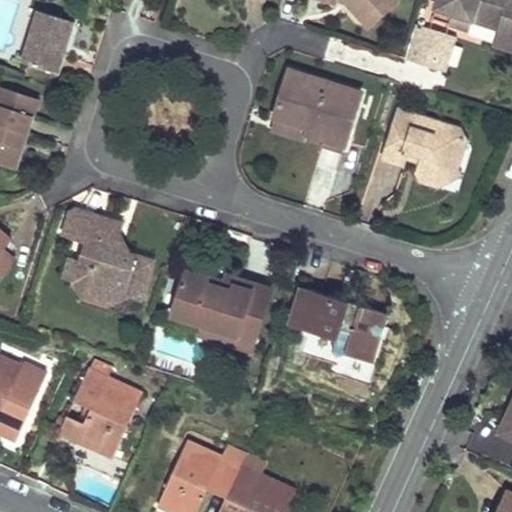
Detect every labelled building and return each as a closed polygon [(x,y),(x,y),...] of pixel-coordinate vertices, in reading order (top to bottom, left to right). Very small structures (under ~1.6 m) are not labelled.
[(322,0),(339,5),(339,3),(348,5),(364,22),(390,0),(322,0)] [(400,3),(396,0),(390,0),(364,22),(371,30),(400,3)] [(511,0),(439,0),(432,20),(450,26),(453,16),(472,22),(474,15),(500,25),(498,31),(496,37),(511,42),(511,0)] [(74,20),(37,7),(21,61),(57,72),(74,20)] [(500,25),(474,15),(472,22),(498,31),(500,25)] [(453,16),(450,26),(469,33),(472,22),(453,16)] [(405,61),(419,66),(432,71),(444,36),(416,27),(405,61)] [(455,40),(444,36),(432,71),(443,74),(455,40)] [(511,42),(496,37),(493,47),(511,53),(511,42)] [(362,89),(291,66),(281,100),(302,107),(303,102),(314,106),(312,115),(350,128),(362,89)] [(8,88),(0,85),(0,161),(14,167),(32,113),(3,103),(8,88)] [(3,103),(32,113),(37,98),(8,88),(3,103)] [(302,107),(281,100),(277,112),(309,123),(312,115),(314,106),(303,102),(302,107)] [(460,131),(397,111),(380,163),(402,170),(406,155),(419,159),(414,175),(419,185),(438,191),(445,170),(457,172),(465,143),(460,131)] [(457,172),(445,170),(438,191),(461,180),(457,172)] [(121,226),(70,210),(62,234),(82,240),(77,259),(70,257),(64,279),(73,282),(82,296),(94,288),(125,298),(136,302),(151,261),(114,250),(121,226)] [(9,241),(0,232),(0,275),(13,261),(1,250),(9,241)] [(209,278),(186,270),(171,316),(200,325),(234,336),(233,339),(253,346),(271,291),(253,285),(250,292),(235,287),(233,293),(207,284),(209,278)] [(226,284),(209,278),(207,284),(233,293),(235,287),(250,292),(253,285),(229,276),(226,284)] [(384,314),(303,287),(291,325),(334,340),(330,355),(343,359),(345,353),(369,361),(384,314)] [(125,298),(94,288),(82,296),(113,306),(125,298)] [(234,336),(200,325),(197,335),(251,352),(253,346),(233,339),(234,336)] [(49,376),(25,365),(24,368),(0,357),(0,434),(19,443),(49,376)] [(106,377),(99,374),(93,371),(80,400),(93,406),(106,377)] [(106,377),(93,406),(97,408),(110,379),(106,377)] [(110,379),(99,406),(89,427),(86,433),(102,440),(97,448),(117,457),(146,395),(110,379)] [(511,398),(497,429),(511,436),(511,398)] [(71,419),(65,434),(97,448),(102,440),(86,433),(89,427),(71,419)] [(176,511),(182,511),(183,511),(184,507),(193,511),(198,511),(203,502),(211,485),(224,457),(190,441),(160,505),(176,511)] [(216,487),(229,459),(224,457),(211,485),(216,487)] [(216,487),(230,494),(242,466),(229,459),(216,487)] [(242,466),(230,494),(244,501),(257,473),(242,466)] [(257,473),(244,501),(249,503),(262,475),(257,473)] [(249,503),(244,511),(288,511),(298,492),(262,475),(249,503)] [(511,511),(511,491),(509,490),(497,511),(511,511)] [(183,511),(182,511),(221,511),(222,511),(203,502),(198,511),(193,511),(184,507),(183,511)]
